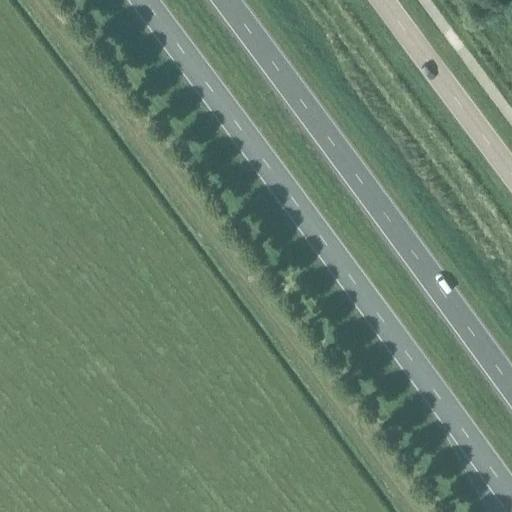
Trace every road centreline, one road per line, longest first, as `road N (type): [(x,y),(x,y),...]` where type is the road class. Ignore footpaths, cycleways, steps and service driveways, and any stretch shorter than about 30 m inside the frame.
road 1 (trunk): [(141,0),(511,502)]
road 2 (trunk): [(511,392),(222,0)]
road 3 (secondary): [(511,170),(384,0)]
